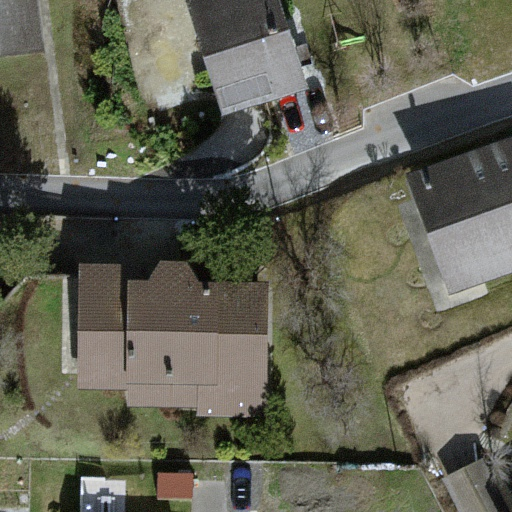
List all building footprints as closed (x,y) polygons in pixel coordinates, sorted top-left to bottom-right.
[(32,0),(0,0),(0,69),(40,65),(32,0)] [(307,96),(274,0),(222,0),(183,13),(220,125),(307,96)] [(511,144),(396,186),(441,307),(511,281),(511,144)] [(261,283),(79,278),(75,403),(257,409),(261,283)] [(479,450),(447,463),(467,511),(499,511),(504,510),(479,450)]
